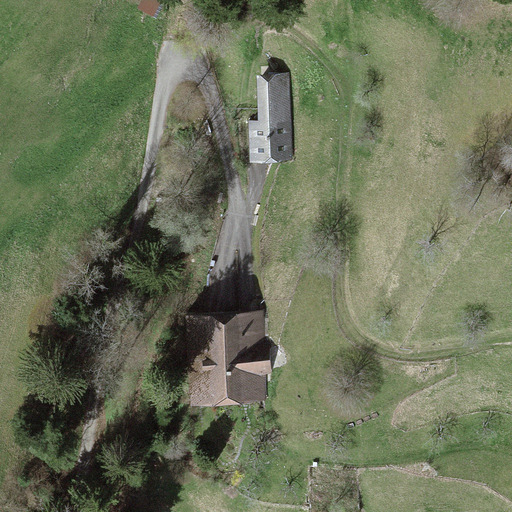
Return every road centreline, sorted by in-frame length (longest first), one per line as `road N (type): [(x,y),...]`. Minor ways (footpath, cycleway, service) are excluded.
road 1 (track): [(239,225),(253,196),(244,123),(253,43),(263,28),(280,25),(344,75),(339,287),(354,335),(407,355),(511,338)]
road 2 (track): [(80,511),(98,379),(168,72),(188,62),(205,79),(239,225)]
